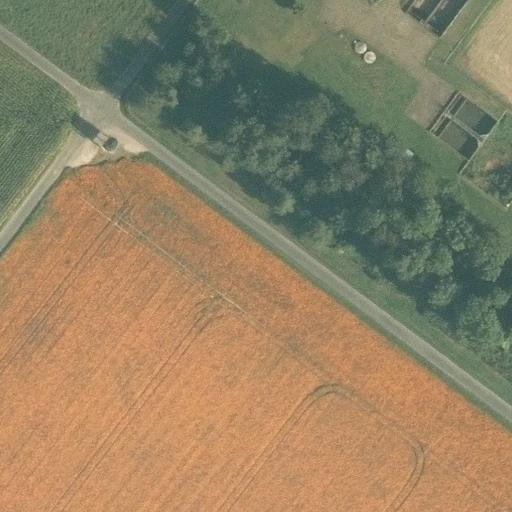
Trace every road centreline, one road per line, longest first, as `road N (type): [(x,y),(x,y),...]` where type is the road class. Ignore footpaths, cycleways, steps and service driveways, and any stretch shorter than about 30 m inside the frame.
road 1 (unclassified): [(511,416),(102,109)]
road 2 (unclassified): [(0,243),(102,109)]
road 3 (unclassified): [(185,0),(102,109)]
road 4 (unclassified): [(0,33),(102,109)]
